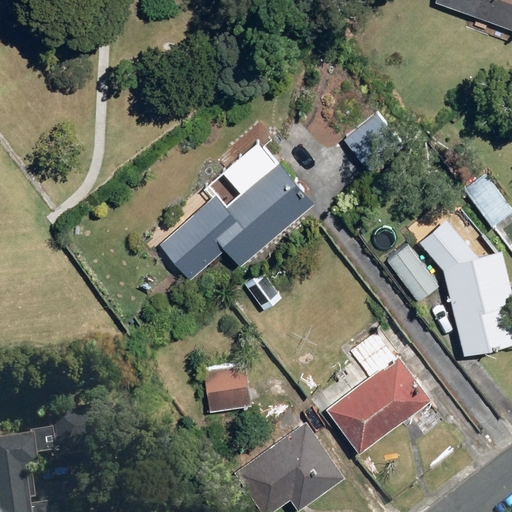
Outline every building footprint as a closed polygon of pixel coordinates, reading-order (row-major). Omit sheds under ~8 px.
[(511,0),(436,0),(436,1),(511,26),(511,0)] [(347,138),(374,168),(402,144),(375,114),(347,138)] [(158,243),(189,277),(225,245),(240,262),(315,196),(279,156),(226,202),(217,191),(158,243)] [(464,185),(494,225),(511,211),(511,205),(485,170),(464,185)] [(444,266),(465,351),(511,339),(511,325),(506,301),(511,299),(511,279),(510,280),(502,246),(478,252),(447,216),(421,239),(444,266)] [(387,258),(418,300),(438,285),(407,243),(387,258)] [(250,288),(264,308),(281,295),(266,275),(250,288)] [(328,406),(361,449),(406,413),(416,425),(435,410),(426,398),(431,394),(398,351),(394,354),(376,330),(351,350),(369,374),(328,406)] [(302,367),(322,395),(333,387),(329,381),(351,364),(335,343),(302,367)] [(204,368),(209,408),(250,402),(245,362),(204,368)] [(0,511),(60,511),(59,502),(27,506),(21,471),(33,469),(31,457),(46,455),(48,459),(113,449),(107,407),(40,416),(43,436),(0,441),(0,511)] [(236,469),(266,511),(290,494),(299,506),(344,474),(305,419),(236,469)]
